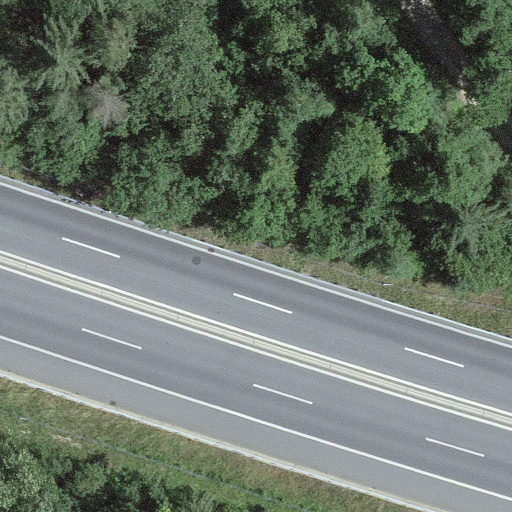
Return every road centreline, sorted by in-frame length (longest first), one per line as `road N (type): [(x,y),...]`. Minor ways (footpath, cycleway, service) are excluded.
road 1 (trunk): [(511,381),(0,218)]
road 2 (trunk): [(0,302),(511,464)]
road 3 (track): [(408,0),(511,134)]
